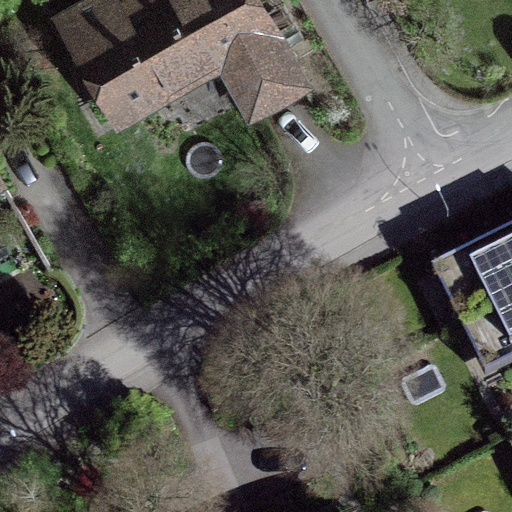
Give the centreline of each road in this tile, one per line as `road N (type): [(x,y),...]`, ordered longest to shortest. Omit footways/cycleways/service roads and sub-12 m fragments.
road 1 (residential): [(0,428),(419,175)]
road 2 (residential): [(322,0),(419,175)]
